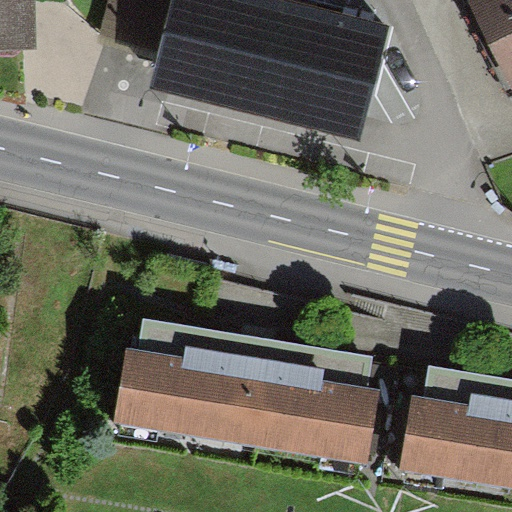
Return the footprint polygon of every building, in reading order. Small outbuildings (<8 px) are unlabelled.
[(36,0),(0,0),(0,50),(38,49),(36,0)] [(390,5),(370,0),(166,0),(149,65),(360,120),(390,5)] [(511,0),(475,0),(511,74),(511,0)] [(388,394),(143,354),(130,435),(374,476),(388,394)] [(511,415),(430,401),(416,477),(511,494),(511,415)]
